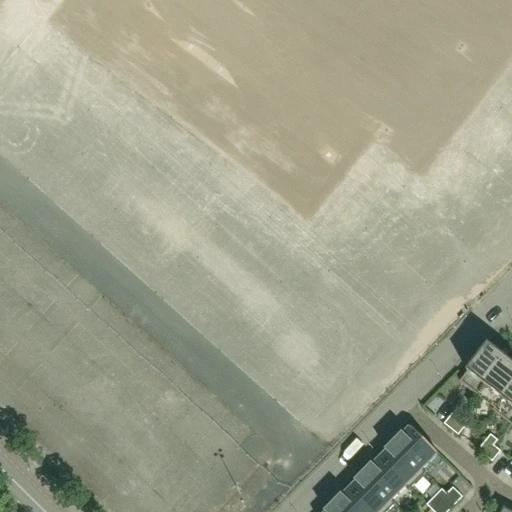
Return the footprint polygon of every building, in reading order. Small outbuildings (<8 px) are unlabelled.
[(478,397),(507,360),(489,346),(460,383),(478,397)] [(511,364),(507,360),(478,397),(494,410),(493,412),(494,412),(511,389),(511,364)] [(511,426),(511,423),(511,389),(494,412),(511,426)] [(452,431),(460,420),(452,415),(444,425),(452,431)] [(460,420),(452,431),(459,437),(467,426),(460,420)] [(396,444),(425,474),(426,474),(423,470),(438,455),(411,429),(396,444)] [(485,457),(494,447),(498,442),(491,436),(478,452),(485,457)] [(410,489),(425,474),(396,444),(380,460),(410,489)] [(501,452),(494,447),(485,457),(493,463),(501,452)] [(365,475),(395,505),(395,504),(392,501),(406,487),(409,490),(410,489),(380,460),(365,475)] [(350,490),(371,511),(387,511),(395,505),(365,475),(350,490)] [(447,495),(457,505),(463,498),(453,489),(447,495)] [(335,506),(341,511),(371,511),(350,490),(335,506)] [(450,511),(457,505),(447,495),(442,491),(436,497),(450,511)]
